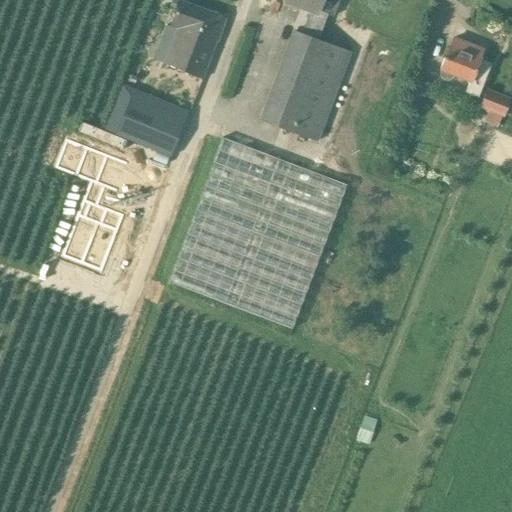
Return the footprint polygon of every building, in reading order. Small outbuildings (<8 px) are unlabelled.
[(164,64),(201,78),(216,40),(225,17),(179,0),(170,26),(177,29),(164,64)] [(284,0),(284,1),(310,11),(301,32),(291,29),(258,119),(317,141),(351,51),(317,38),(327,12),(318,9),(321,0),(284,0)] [(449,46),(440,69),(441,69),(440,72),(440,76),(442,79),(446,80),(449,79),(452,77),(453,74),(470,80),(465,92),(478,96),(491,62),(479,58),(482,48),(453,37),(450,46),(449,46)] [(136,72),(128,91),(159,104),(167,85),(136,72)] [(412,77),(404,102),(420,107),(428,82),(412,77)] [(486,89),(480,106),(503,115),(510,97),(486,89)] [(130,96),(115,134),(152,149),(167,112),(130,96)] [(56,155),(97,171),(108,143),(67,127),(56,155)] [(346,184),(222,137),(167,281),(292,328),(346,184)] [(127,204),(88,189),(66,245),(105,260),(127,204)] [(358,439),(370,442),(376,417),(364,414),(358,439)]
